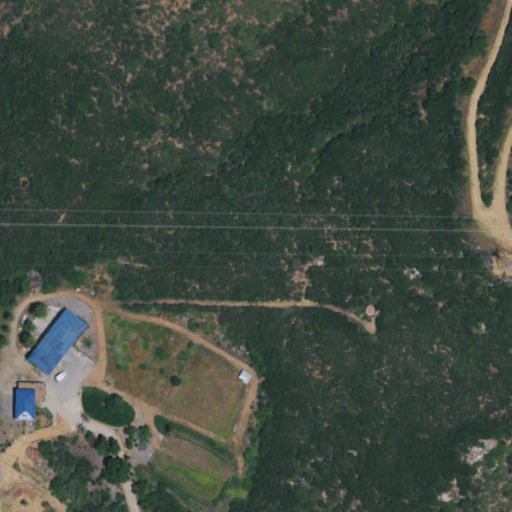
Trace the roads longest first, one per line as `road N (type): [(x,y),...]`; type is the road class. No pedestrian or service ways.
road 1 (track): [(511,152),(500,213),(490,216),(482,209),(476,123),(511,4)]
road 2 (residential): [(136,511),(111,435),(80,419),(15,351)]
